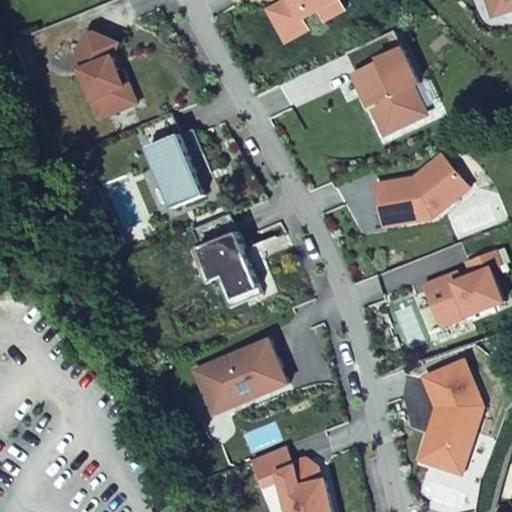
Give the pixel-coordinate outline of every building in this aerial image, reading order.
[(279,29),(287,43),(309,31),(304,20),(321,11),(326,22),(346,11),(340,0),(290,0),(276,8),(286,26),(279,29)] [(511,0),(506,0),(490,5),(493,16),(511,9),(511,0)] [(286,26),(276,8),(270,11),(279,29),(286,26)] [(396,32),(348,54),(373,107),(378,104),(392,133),(418,120),(421,107),(412,88),(421,84),(396,32)] [(78,58),(102,119),(139,105),(131,86),(127,87),(121,74),(115,58),(121,45),(95,33),(88,35),(78,58)] [(126,72),(121,74),(127,87),(131,86),(126,72)] [(174,113),(143,126),(176,209),(208,197),(193,160),(206,155),(197,135),(185,140),(183,135),(174,113)] [(195,130),(183,135),(185,140),(197,135),(195,130)] [(424,178),(377,185),(385,228),(436,219),(460,198),(451,187),(462,177),(444,155),(427,171),(429,173),(424,178)] [(473,188),(462,177),(451,187),(460,198),(473,188)] [(446,278),(425,286),(441,328),(506,303),(493,270),(502,266),(497,251),(468,262),(473,277),(462,281),(449,286),(446,278)] [(459,273),(446,278),(449,286),(462,281),(459,273)] [(271,341),(197,372),(215,415),(289,384),(271,341)] [(432,433),(422,460),(464,475),(487,408),(469,362),(428,379),(440,408),(434,426),(437,427),(435,434),(432,433)] [(288,446),(253,461),(261,481),(282,474),(290,511),(300,508),(301,511),(334,511),(327,481),(323,482),(321,476),(312,478),(305,475),(303,463),(297,466),(288,446)] [(310,462),(303,463),(305,475),(312,478),(321,476),(319,467),(310,462)]
